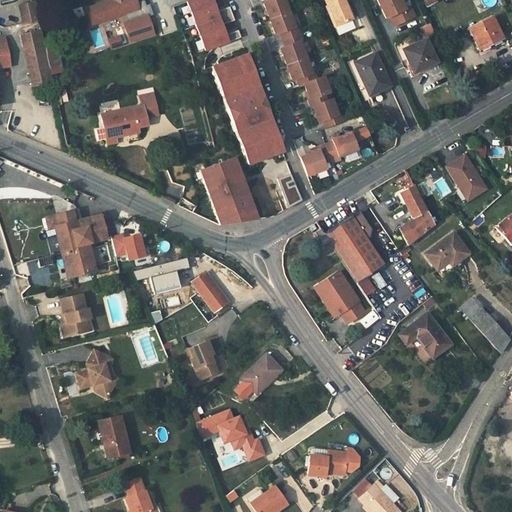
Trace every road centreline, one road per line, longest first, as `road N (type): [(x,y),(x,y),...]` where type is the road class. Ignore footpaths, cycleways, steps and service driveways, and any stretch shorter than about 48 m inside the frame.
road 1 (tertiary): [(511,93),(258,243)]
road 2 (unclassified): [(0,253),(77,511)]
road 3 (tertiary): [(0,139),(239,251)]
road 4 (tertiary): [(239,251),(386,439)]
road 5 (tertiary): [(386,439),(258,243)]
road 6 (unclassified): [(429,488),(511,351)]
road 7 (unknown): [(421,146),(358,0)]
road 8 (residential): [(241,0),(289,126)]
